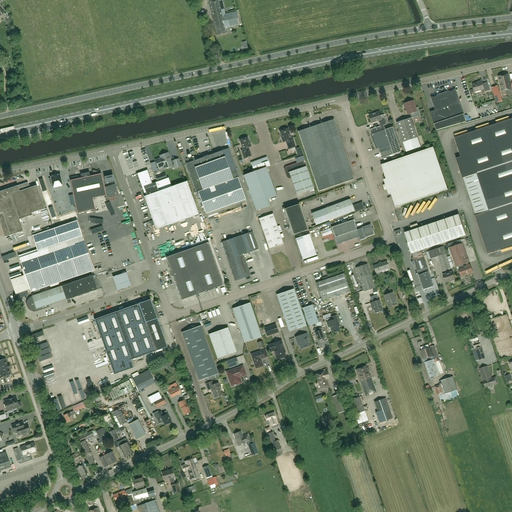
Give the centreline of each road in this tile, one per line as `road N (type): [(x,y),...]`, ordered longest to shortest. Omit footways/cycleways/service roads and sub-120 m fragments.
road 1 (primary): [(0,132),(334,60),(511,33)]
road 2 (unclassified): [(75,489),(511,272)]
road 3 (unclassified): [(0,116),(428,27)]
road 4 (unclassified): [(157,283),(175,314),(383,244),(388,232),(342,99)]
road 5 (unclassified): [(111,150),(342,99)]
road 6 (unclassified): [(342,99),(511,61)]
road 7 (tertiary): [(63,481),(16,330)]
road 8 (unclassified): [(16,330),(157,283)]
road 9 (unclassified): [(157,283),(111,150)]
